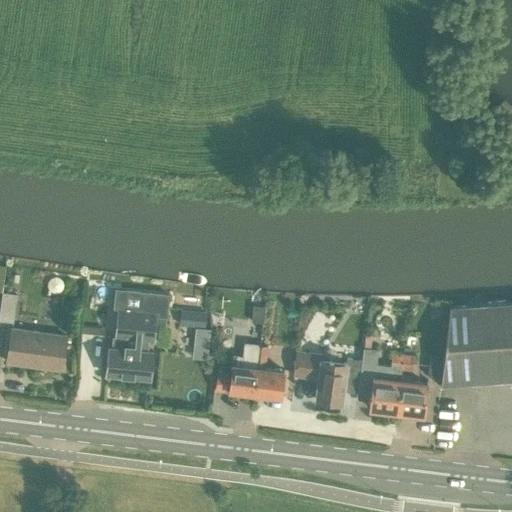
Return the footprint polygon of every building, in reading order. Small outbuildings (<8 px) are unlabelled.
[(114,347),(147,350),(148,340),(153,340),(154,323),(165,324),(168,294),(119,289),(119,291),(123,291),(122,308),(118,308),(114,347)] [(0,319),(13,321),(17,293),(2,291),(0,306),(0,319)] [(511,373),(511,301),(450,305),(441,384),(442,384),(443,377),(471,376),(511,373)] [(181,323),(208,325),(209,308),(182,306),(181,323)] [(196,325),(194,355),(208,356),(210,326),(196,325)] [(62,368),(66,334),(12,327),(7,361),(62,368)] [(253,392),(259,343),(244,341),(241,364),(232,363),(229,389),(253,392)] [(259,343),(253,392),(280,396),(284,369),(265,367),(268,344),(259,343)] [(152,350),(147,350),(114,347),(109,346),(106,375),(149,379),(152,350)] [(362,358),(358,394),(371,396),(370,406),(397,410),(400,388),(401,379),(402,367),(390,365),(376,364),(378,349),(363,347),(362,358)] [(430,372),(441,373),(442,351),(431,350),(430,372)] [(358,394),(362,358),(348,357),(347,362),(322,359),(322,353),(309,352),(296,351),(293,373),(318,377),(315,398),(341,401),(343,390),(357,391),(357,394),(358,394)] [(402,367),(404,353),(392,352),(390,365),(402,367)] [(404,353),(402,367),(412,368),(413,355),(404,353)] [(225,389),(227,372),(218,371),(216,388),(225,389)] [(401,379),(397,410),(424,413),(428,382),(401,379)]
